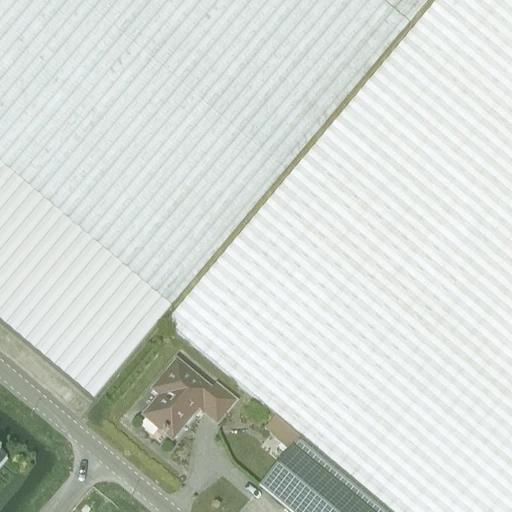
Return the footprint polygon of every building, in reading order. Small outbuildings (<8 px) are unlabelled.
[(169,312),(407,28),(430,0),(0,0),(0,326),(92,404),(169,312)] [(300,440),(299,441),(381,511),(511,511),(511,0),(438,0),(412,32),(165,326),(300,440)] [(218,426),(234,407),(214,390),(211,395),(178,367),(154,395),(161,400),(144,420),(171,443),(199,410),(218,426)] [(274,419),(263,432),(287,452),(298,440),(274,419)] [(282,511),(381,511),(299,441),(259,492),(282,511)]
